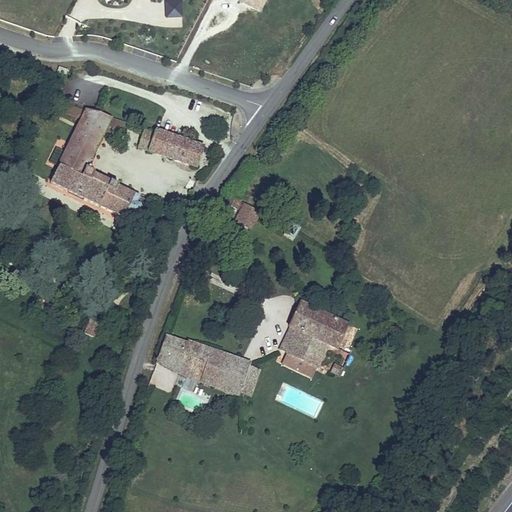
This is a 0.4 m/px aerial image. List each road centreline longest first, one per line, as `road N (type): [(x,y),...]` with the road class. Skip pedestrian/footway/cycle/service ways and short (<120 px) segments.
road 1 (tertiary): [(91,511),(146,333),(196,218),(266,109)]
road 2 (residential): [(266,109),(89,48),(58,51),(0,34)]
road 3 (tertiary): [(266,109),(347,0)]
